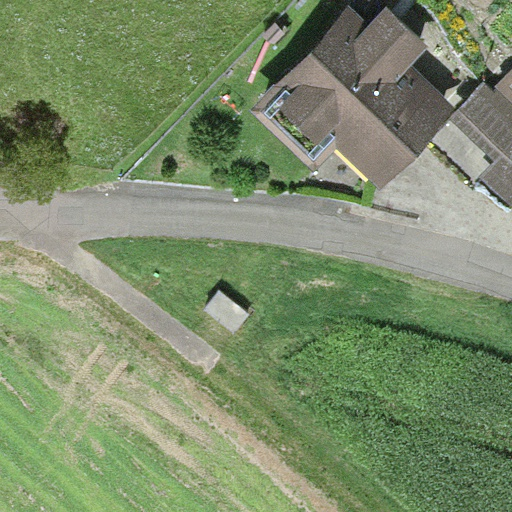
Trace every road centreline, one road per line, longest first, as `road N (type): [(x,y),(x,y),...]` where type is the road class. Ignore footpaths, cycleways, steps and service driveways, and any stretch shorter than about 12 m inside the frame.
road 1 (residential): [(0,215),(251,218),(366,233),(511,281)]
road 2 (track): [(365,511),(203,356),(54,245),(47,214)]
